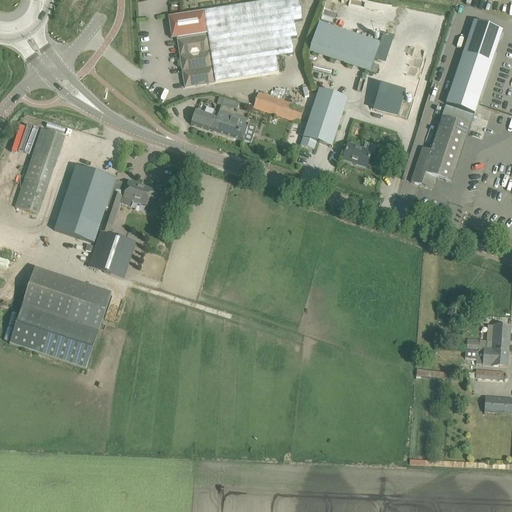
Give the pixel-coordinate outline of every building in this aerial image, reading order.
[(174,17),(185,89),(278,74),(267,2),(174,17)] [(319,24),(309,53),(370,73),(380,44),(390,47),(401,14),(370,4),(360,37),(319,24)] [(447,22),(448,16),(421,12),(420,19),(447,22)] [(473,23),(445,107),(474,116),(502,33),(473,23)] [(304,135),(300,147),(310,150),(311,148),(314,149),(316,143),(319,144),(331,148),(348,100),(319,91),(304,135)] [(258,94),(253,110),(305,127),(310,113),(303,111),(304,109),(258,94)] [(223,100),(221,107),(222,107),(233,111),(233,110),(235,104),(223,100)] [(402,104),(398,118),(399,119),(406,121),(410,107),(402,104)] [(414,184),(418,182),(420,183),(419,186),(432,190),(436,179),(451,184),(474,118),(445,108),(430,151),(423,149),(411,183),(414,184)] [(196,111),(191,125),(243,143),(243,141),(251,144),(257,127),(248,125),(247,128),(245,127),(247,120),(231,115),(219,111),(218,114),(213,112),(212,116),(196,111)] [(34,215),(44,184),(49,186),(58,161),(65,139),(42,131),(34,153),(16,209),(34,215)] [(356,165),(367,168),(367,167),(368,163),(372,152),(349,144),(343,161),(351,163),(352,162),(356,164),(356,165)] [(54,232),(94,245),(115,181),(116,181),(76,167),(54,232)] [(119,204),(130,208),(132,201),(147,206),(152,191),(129,183),(124,197),(113,194),(88,268),(124,280),(124,279),(120,278),(132,243),(109,235),(119,204)] [(21,308),(22,308),(98,333),(111,296),(34,270),(21,308)] [(22,308),(10,345),(86,370),(98,333),(22,308)] [(471,324),(470,326),(479,327),(480,319),(462,318),(462,324),(471,324)] [(465,352),(464,360),(476,361),(476,366),(483,366),(492,367),(500,368),(507,368),(508,351),(509,338),(510,328),(494,327),(493,343),(486,342),(486,351),(484,351),(479,350),(479,353),(466,352),(465,352)] [(467,342),(466,352),(479,353),(479,350),(480,342),(480,340),(467,339),(467,342)] [(452,374),(417,370),(416,377),(451,381),(452,374)] [(468,374),(467,379),(504,382),(505,373),(476,371),(476,374),(468,374)] [(511,415),(511,399),(485,398),(484,414),(511,416),(511,415)]
